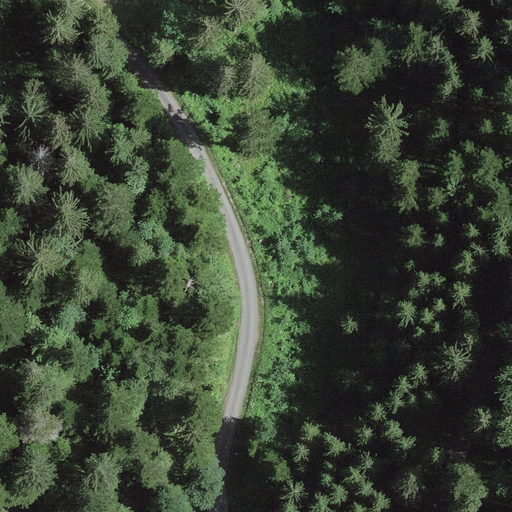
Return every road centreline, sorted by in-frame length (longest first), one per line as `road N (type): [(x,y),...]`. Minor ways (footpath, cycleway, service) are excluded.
road 1 (unclassified): [(69,0),(166,96),(245,257),(251,339),(217,511)]
road 2 (unclassified): [(511,283),(437,511)]
